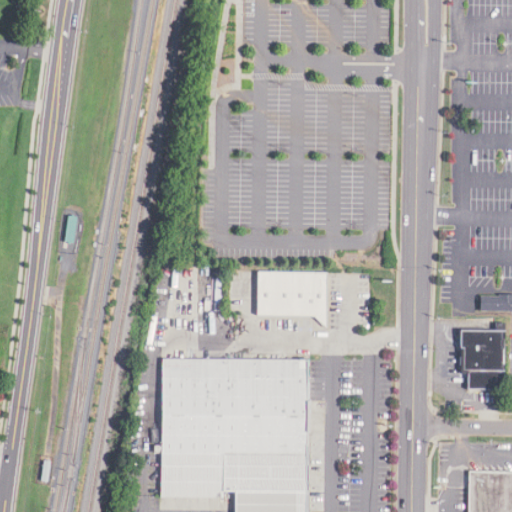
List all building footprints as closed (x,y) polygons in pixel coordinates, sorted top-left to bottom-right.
[(259,271),(258,314),(316,314),(329,327),(329,273),(259,271)] [(479,311),(511,311),(511,296),(479,296),(479,311)] [(505,330),(459,330),(459,373),(467,373),(467,389),(504,389),(505,330)] [(163,497),(226,498),(226,492),(236,492),(235,511),(307,511),(309,359),(164,358),(163,497)] [(511,511),(511,472),(467,472),(466,511),(511,511)]
